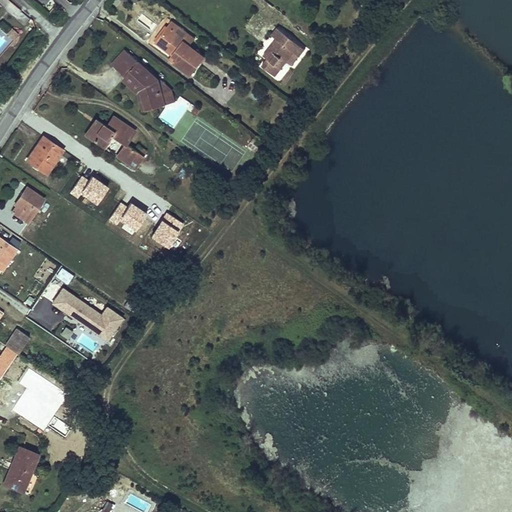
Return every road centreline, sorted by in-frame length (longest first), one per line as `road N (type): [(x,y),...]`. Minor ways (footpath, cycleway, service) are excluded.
road 1 (track): [(511,412),(254,222),(250,195),(409,0)]
road 2 (residential): [(0,132),(93,0)]
